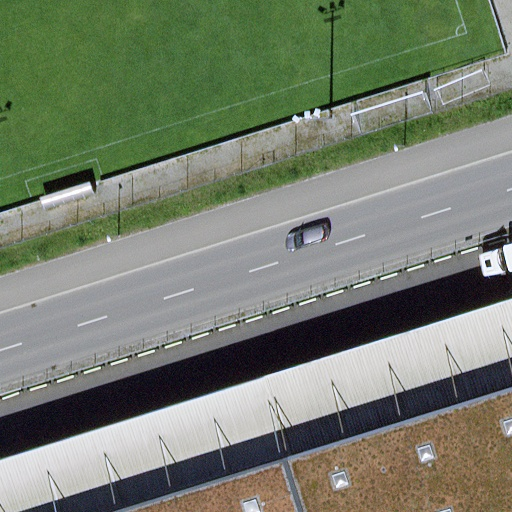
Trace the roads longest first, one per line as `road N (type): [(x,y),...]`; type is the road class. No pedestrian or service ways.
road 1 (unknown): [(0,459),(511,288)]
road 2 (residential): [(0,344),(511,184)]
